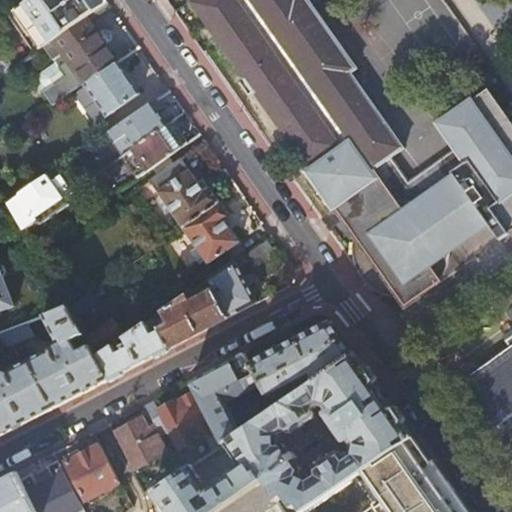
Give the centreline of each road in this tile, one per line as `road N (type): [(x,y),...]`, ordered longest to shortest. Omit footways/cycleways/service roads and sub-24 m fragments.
road 1 (residential): [(331,280),(0,459)]
road 2 (residential): [(331,280),(133,0)]
road 3 (residential): [(496,511),(331,280)]
